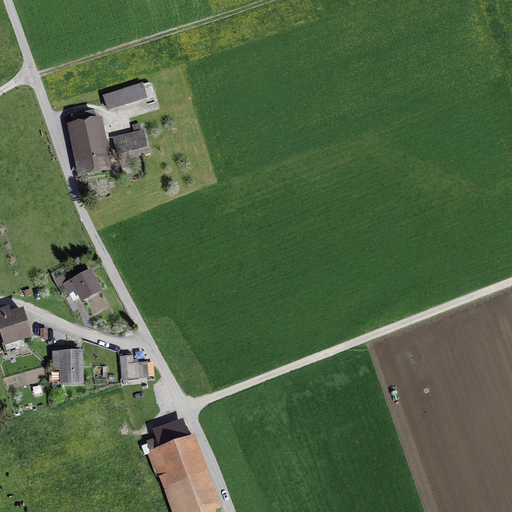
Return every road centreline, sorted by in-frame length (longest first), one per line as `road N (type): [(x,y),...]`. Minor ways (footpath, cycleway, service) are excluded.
road 1 (unclassified): [(7,0),(92,232),(185,407),(230,511)]
road 2 (track): [(511,281),(185,407)]
